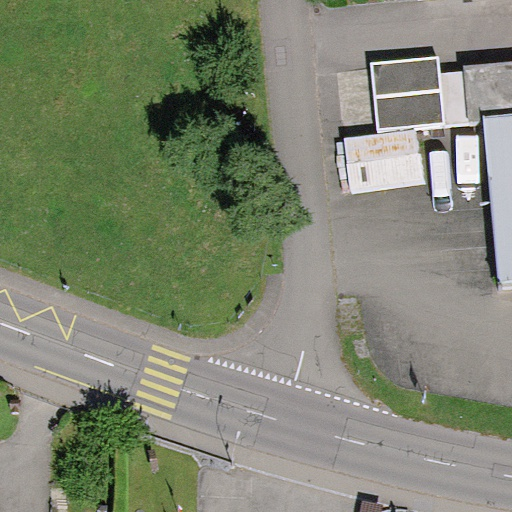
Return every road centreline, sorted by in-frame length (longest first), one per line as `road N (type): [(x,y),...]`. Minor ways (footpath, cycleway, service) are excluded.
road 1 (residential): [(285,0),(307,311),(281,422)]
road 2 (tertiary): [(281,422),(157,386),(0,325)]
road 3 (tertiary): [(511,475),(281,422)]
